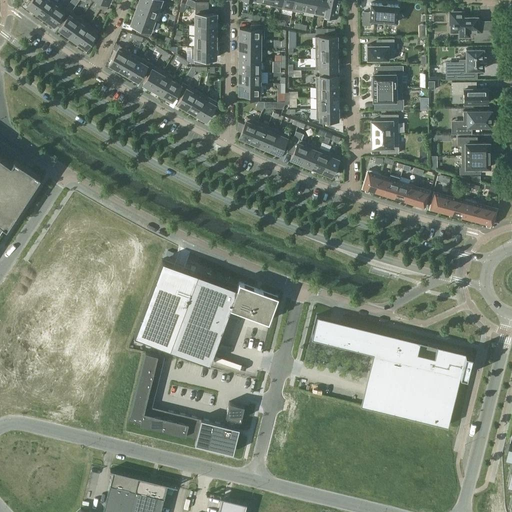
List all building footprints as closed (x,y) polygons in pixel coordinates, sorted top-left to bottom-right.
[(28,0),(26,4),(36,12),(44,0),(28,0)] [(44,0),(36,12),(45,18),(57,1),(56,0),(44,0)] [(139,0),(138,2),(158,10),(161,11),(165,0),(139,0)] [(292,10),(294,0),(283,0),(282,8),(292,10)] [(304,9),(305,0),(294,0),(292,10),(304,12),(304,9)] [(304,9),(314,11),(316,0),(305,0),(304,9)] [(316,0),(314,11),(325,13),(327,0),(316,0)] [(338,12),(338,5),(339,0),(327,0),(325,13),(336,15),(337,12),(338,12)] [(57,1),(45,18),(54,25),(56,22),(61,26),(71,11),(57,1)] [(138,2),(135,13),(154,20),(154,19),(158,10),(138,2)] [(370,12),(363,11),(363,24),(370,25),(370,20),(396,21),(396,22),(397,22),(397,21),(396,21),(398,6),(398,5),(397,5),(388,4),(381,3),(372,3),(371,2),(371,4),(370,12)] [(195,24),(216,25),(216,13),(208,13),(208,7),(195,7),(195,24)] [(59,28),(68,35),(80,18),(71,11),(61,26),(59,28)] [(452,32),(459,32),(460,32),(460,33),(460,34),(468,34),(468,32),(475,32),(475,41),(491,40),(491,30),(480,30),(480,22),(479,22),(477,22),(477,17),(464,17),(464,12),(450,12),(451,15),(449,15),(449,22),(451,22),(451,25),(451,26),(451,31),(451,32),(452,32)] [(154,20),(135,13),(131,23),(138,26),(136,31),(148,36),(151,30),(154,32),(158,21),(154,19),(154,20)] [(68,35),(77,41),(89,24),(80,18),(68,35)] [(260,28),(260,24),(251,22),(251,28),(239,28),(239,39),(260,39),(264,40),(264,28),(260,28)] [(98,31),(89,24),(77,41),(86,48),(98,31)] [(195,35),(216,35),(216,25),(195,24),(195,35)] [(195,45),(195,46),(216,46),(216,35),(195,35),(195,45)] [(315,36),(315,47),(320,47),(333,47),(337,47),(337,36),(315,36)] [(381,38),(381,44),(367,45),(367,59),(394,58),(394,38),(381,38)] [(260,39),(239,39),(239,50),(260,50),(260,39)] [(119,69),(129,51),(120,45),(116,43),(113,48),(117,50),(109,64),(119,69)] [(195,46),(195,45),(191,45),(191,57),(195,57),(195,63),(207,63),(207,57),(216,57),(216,46),(195,46)] [(320,47),(315,47),(316,58),(337,58),(337,47),(333,47),(320,47)] [(460,61),(446,62),(446,69),(446,77),(476,77),(476,69),(483,69),(483,62),(485,62),(485,55),(483,55),(483,48),(480,48),(480,47),(473,47),(473,48),(466,49),(466,59),(460,60),(460,61)] [(260,61),(260,50),(239,50),(239,60),(260,61)] [(139,56),(129,51),(119,69),(128,75),(139,56)] [(139,56),(128,75),(138,80),(146,67),(151,70),(154,65),(149,62),(139,56)] [(337,69),(337,58),(316,58),(316,69),(319,69),(326,69),(337,69)] [(260,71),(260,61),(239,60),(239,71),(260,71)] [(143,83),(153,89),(163,70),(154,65),(151,70),(143,83)] [(372,87),(401,86),(401,74),(402,74),(402,66),(381,66),(381,73),(373,73),(373,78),(372,78),(372,87)] [(326,75),(326,69),(319,69),(319,75),(316,75),(316,87),(337,86),(337,75),(326,75)] [(173,76),(163,70),(153,89),(162,94),(171,79),(173,76)] [(239,71),(239,82),(260,82),(268,82),(268,72),(260,72),(260,71),(239,71)] [(171,79),(162,94),(172,100),(181,85),(171,79)] [(488,88),(472,88),(472,81),(452,81),(452,94),(464,93),(464,102),(488,102),(488,100),(490,100),(490,90),(488,90),(488,88)] [(259,99),(260,82),(239,82),(239,93),(250,93),(250,99),(259,99)] [(177,103),(187,109),(198,90),(188,84),(177,103)] [(316,87),(316,97),(338,97),(337,86),(316,87)] [(401,86),(372,87),(372,96),(373,96),(373,100),(382,100),(382,108),(403,107),(403,99),(401,99),(401,86)] [(207,95),(198,90),(187,109),(196,114),(207,95)] [(217,101),(207,95),(196,114),(206,120),(217,101)] [(316,97),(316,108),(338,108),(338,97),(316,97)] [(429,109),(429,107),(429,103),(429,97),(421,97),(421,103),(421,109),(429,109)] [(338,120),(338,108),(316,108),(317,121),(331,121),(331,122),(338,122),(338,120)] [(459,120),(459,134),(472,133),(472,126),(491,125),(491,124),(493,124),(493,116),(491,116),(491,110),(463,110),(463,120),(459,120)] [(371,133),(398,133),(398,113),(383,114),(383,120),(371,120),(371,133)] [(238,121),(237,130),(241,131),(239,136),(249,141),(258,121),(247,117),(244,124),(238,121)] [(268,125),(258,121),(249,141),(259,145),(268,125)] [(259,145),(269,149),(278,129),(268,125),(259,145)] [(288,134),(278,129),(269,149),(280,153),(284,143),(289,146),(292,140),(286,137),(288,134)] [(289,146),(287,152),(292,154),(291,158),(301,162),(309,143),(301,139),(303,133),(296,130),(292,140),(289,146)] [(372,147),(383,147),(383,153),(398,153),(398,133),(371,133),(372,147)] [(462,155),(491,155),(491,147),(489,147),(489,143),(477,143),(476,137),(458,137),(458,144),(461,144),(462,155)] [(314,160),(311,167),(321,171),(329,151),(331,145),(322,141),(319,147),(316,155),(314,160)] [(311,167),(314,160),(316,155),(319,147),(309,143),(301,162),(311,167)] [(339,155),(329,151),(321,171),(333,176),(335,169),(334,169),(339,155)] [(0,226),(2,224),(6,226),(40,175),(14,158),(10,163),(0,155),(0,226)] [(491,155),(462,155),(462,167),(460,167),(460,174),(480,173),(480,167),(489,167),(489,163),(491,163),(491,155)] [(379,175),(380,175),(381,172),(369,169),(363,188),(374,192),(379,175)] [(389,178),(384,195),(394,198),(399,181),(400,177),(390,174),(389,178)] [(437,176),(437,179),(441,181),(448,183),(450,177),(442,174),(441,174),(437,176)] [(389,178),(380,175),(379,175),(374,192),(384,195),(389,178)] [(409,184),(399,181),(394,198),(403,201),(409,184)] [(418,187),(409,184),(403,201),(413,204),(418,187)] [(429,190),(418,187),(413,204),(423,207),(429,190)] [(435,192),(430,209),(441,212),(445,194),(435,192)] [(455,197),(445,194),(441,212),(451,214),(455,197)] [(465,199),(455,197),(451,214),(461,217),(465,200),(465,199)] [(465,199),(465,200),(461,217),(470,219),(475,202),(476,202),(476,200),(465,197),(465,199)] [(70,238),(30,313),(40,319),(131,340),(134,334),(162,259),(166,247),(74,199),(57,231),(70,238)] [(485,205),(476,202),(475,202),(470,219),(480,222),(485,205)] [(496,208),(485,205),(480,222),(491,225),(496,208)] [(162,259),(134,334),(169,348),(209,363),(230,306),(268,320),(277,295),(239,281),(237,287),(162,259)] [(384,332),(329,318),(317,315),(311,337),(324,340),(379,354),(366,405),(447,425),(465,352),(384,332)] [(145,351),(141,369),(160,374),(164,355),(145,351)] [(0,389),(56,402),(63,371),(0,356),(0,389)] [(141,369),(138,380),(157,385),(160,374),(141,369)] [(88,377),(78,414),(127,425),(128,420),(136,390),(136,389),(88,377)] [(136,389),(136,390),(155,395),(157,385),(138,380),(136,389)] [(136,390),(128,420),(147,425),(152,405),(155,395),(136,390)] [(229,401),(224,423),(239,427),(239,426),(244,405),(229,401)] [(152,405),(147,425),(162,428),(163,426),(162,426),(166,409),(152,405)] [(166,409),(162,426),(163,426),(162,428),(173,431),(173,428),(177,412),(166,409)] [(173,428),(173,431),(184,434),(189,415),(177,412),(173,428)] [(189,415),(184,434),(196,437),(201,417),(189,415)] [(196,437),(194,442),(207,445),(208,440),(213,420),(201,417),(196,437)] [(208,440),(207,445),(233,452),(239,426),(239,427),(224,423),(213,420),(208,440)] [(164,497),(167,484),(167,483),(138,476),(113,470),(109,484),(110,484),(109,486),(108,491),(102,511),(160,511),(164,498),(164,497)] [(243,511),(246,503),(222,497),(222,498),(218,511),(243,511)]
